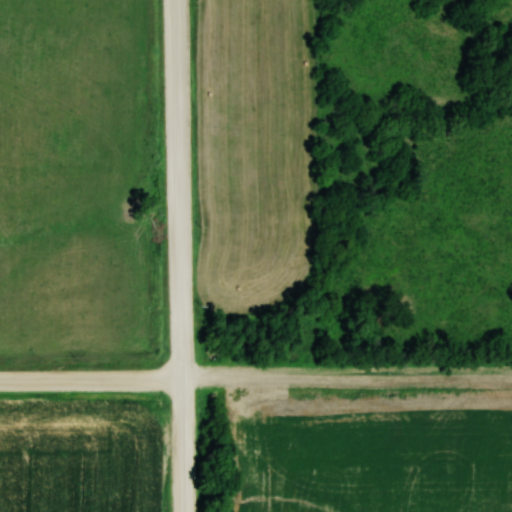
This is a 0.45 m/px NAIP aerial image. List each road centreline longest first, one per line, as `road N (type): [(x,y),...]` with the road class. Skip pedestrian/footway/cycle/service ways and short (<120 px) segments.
road 1 (tertiary): [(182,511),(174,0)]
road 2 (residential): [(511,381),(0,381)]
